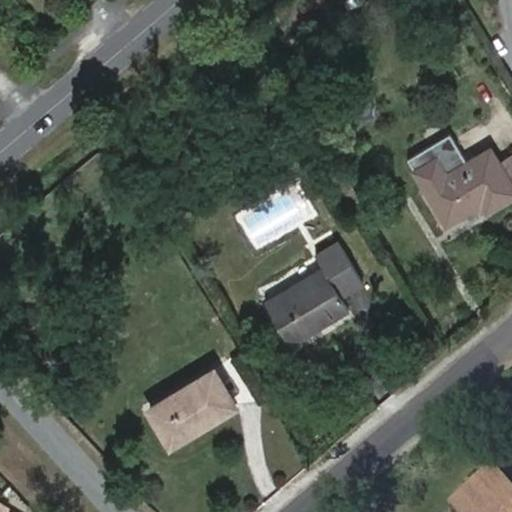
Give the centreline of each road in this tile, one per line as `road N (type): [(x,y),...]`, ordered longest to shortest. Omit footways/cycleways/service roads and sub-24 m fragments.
road 1 (residential): [(511,335),(301,511)]
road 2 (primary): [(179,0),(0,150)]
road 3 (tertiary): [(126,511),(0,376)]
